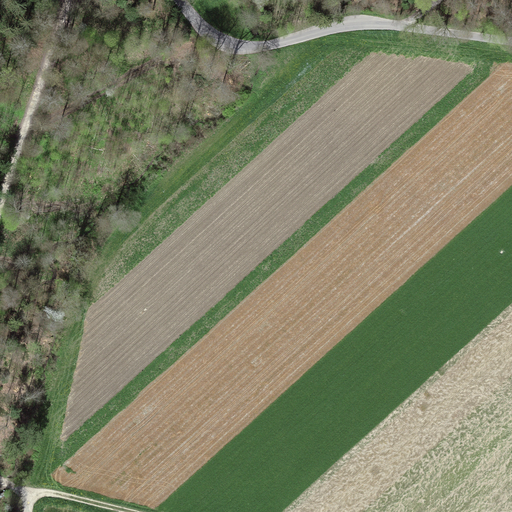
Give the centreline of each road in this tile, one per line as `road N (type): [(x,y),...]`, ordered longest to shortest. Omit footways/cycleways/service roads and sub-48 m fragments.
road 1 (unclassified): [(180,0),(212,35),(247,47),(353,25),(511,41)]
road 2 (track): [(70,0),(0,197)]
